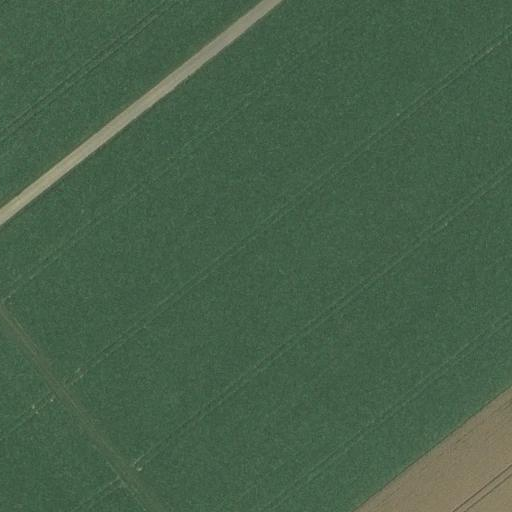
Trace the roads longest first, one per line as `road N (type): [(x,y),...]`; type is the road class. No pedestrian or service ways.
road 1 (track): [(0,218),(274,0)]
road 2 (track): [(158,511),(0,314)]
